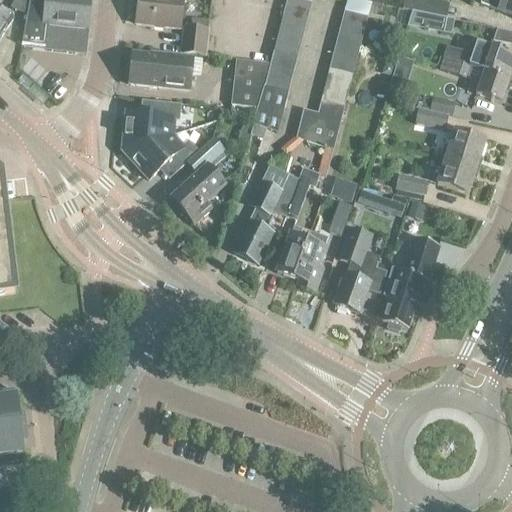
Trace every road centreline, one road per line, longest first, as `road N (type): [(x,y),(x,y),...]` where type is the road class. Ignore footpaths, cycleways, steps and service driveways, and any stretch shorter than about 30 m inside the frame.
road 1 (residential): [(78,511),(125,378),(169,311),(194,293)]
road 2 (tertiary): [(397,421),(194,293)]
road 3 (tertiary): [(37,148),(91,240),(130,270),(194,293)]
road 4 (tertiary): [(194,293),(37,148)]
road 5 (residential): [(108,0),(101,61),(84,110),(37,148)]
road 6 (residential): [(511,200),(475,273),(486,312)]
